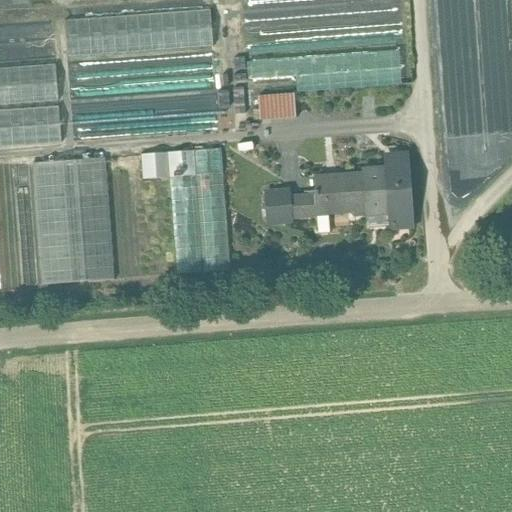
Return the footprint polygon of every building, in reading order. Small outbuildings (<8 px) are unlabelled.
[(211,10),(65,21),(68,57),(213,47),(211,10)] [(296,76),(297,90),(402,85),(400,51),(248,59),(249,78),(296,76)] [(244,67),(243,57),(232,58),(233,68),(244,67)] [(55,66),(0,69),(0,106),(58,102),(55,66)] [(295,118),(294,93),(258,96),(259,121),(295,118)] [(130,109),(133,135),(218,126),(215,100),(130,109)] [(58,107),(0,111),(0,147),(61,143),(58,107)] [(78,138),(97,137),(96,115),(77,117),(78,138)] [(230,271),(221,149),(140,155),(142,180),(170,178),(177,275),(230,271)] [(419,227),(415,149),(389,149),(390,169),(367,170),(369,215),(395,216),(397,228),(419,227)] [(115,280),(105,158),(33,164),(43,286),(115,280)] [(367,170),(322,171),(323,214),(369,215),(367,170)] [(294,187),(272,188),(275,223),(299,223),(298,215),(323,214),(320,192),(295,193),(294,187)]
